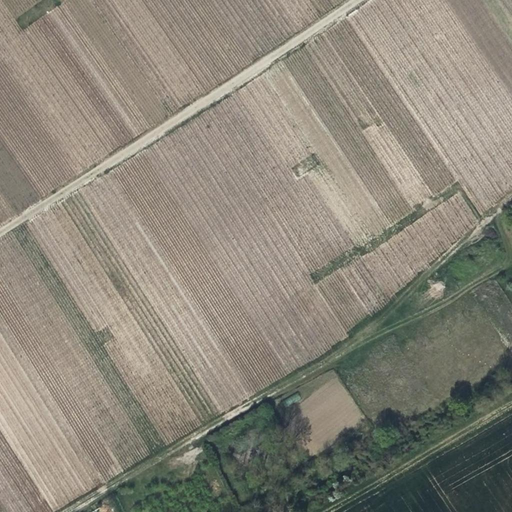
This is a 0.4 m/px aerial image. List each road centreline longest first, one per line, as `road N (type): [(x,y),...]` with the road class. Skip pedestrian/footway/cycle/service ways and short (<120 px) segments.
road 1 (track): [(356,0),(0,232)]
road 2 (track): [(511,403),(326,511)]
